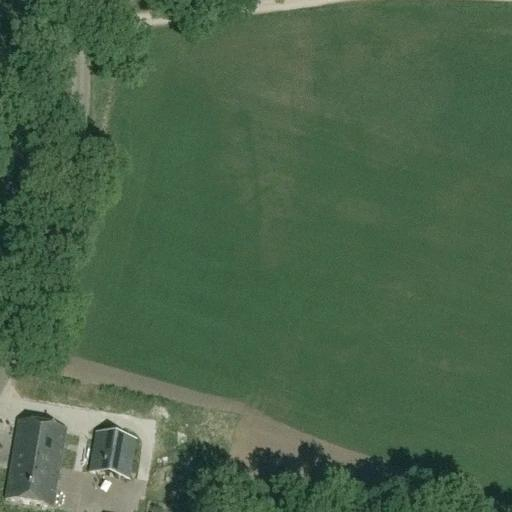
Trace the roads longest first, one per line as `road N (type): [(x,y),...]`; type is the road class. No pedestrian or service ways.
road 1 (unclassified): [(0,364),(55,238),(83,0)]
road 2 (track): [(335,0),(264,5),(80,53)]
